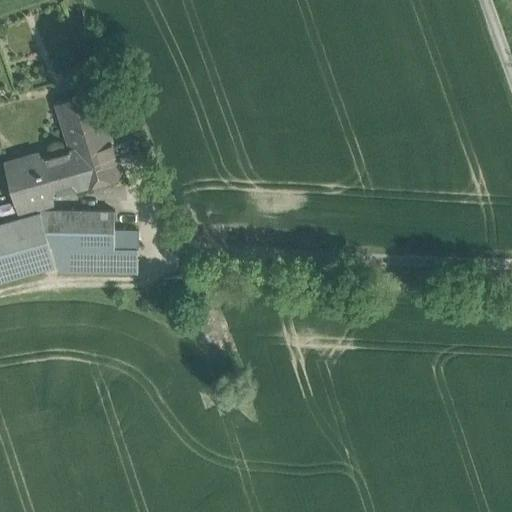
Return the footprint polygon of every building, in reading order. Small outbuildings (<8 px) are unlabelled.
[(72,150),(73,152),(111,139),(96,93),(58,105),(72,150)] [(40,159),(39,151),(24,154),(25,157),(5,163),(19,213),(54,203),(51,194),(83,185),(121,174),(111,139),(73,152),(72,150),(40,159)] [(0,281),(56,265),(41,211),(0,222),(0,281)] [(115,212),(41,211),(56,265),(62,268),(61,271),(90,271),(115,272),(115,249),(138,249),(138,231),(115,231),(115,212)] [(115,249),(115,272),(138,273),(138,249),(115,249)]
